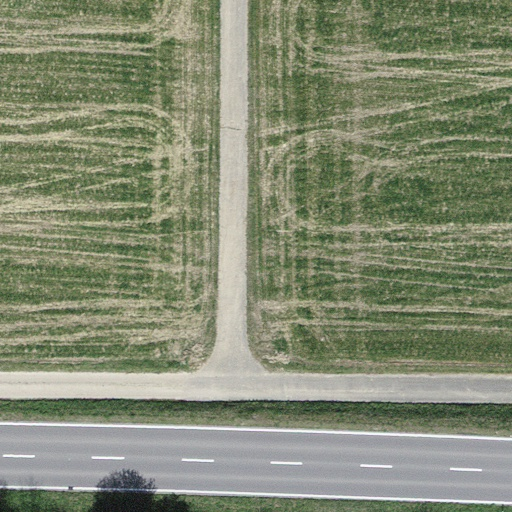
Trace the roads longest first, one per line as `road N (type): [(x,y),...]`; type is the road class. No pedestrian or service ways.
road 1 (primary): [(0,455),(511,471)]
road 2 (track): [(511,389),(0,386)]
road 3 (track): [(234,388),(233,0)]
